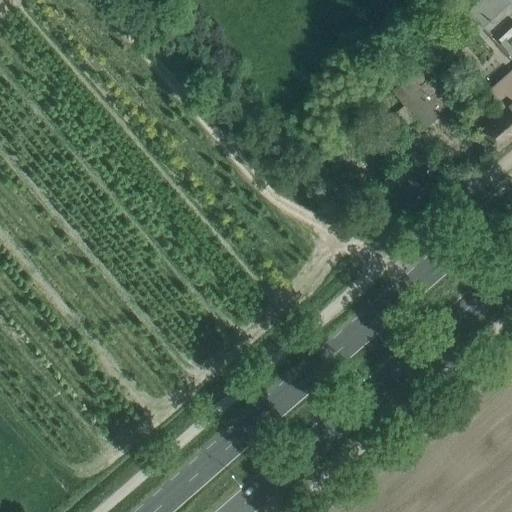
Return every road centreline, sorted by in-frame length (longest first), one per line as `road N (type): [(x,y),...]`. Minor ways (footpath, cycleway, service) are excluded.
road 1 (primary): [(511,207),(160,511)]
road 2 (primary): [(238,511),(511,273)]
